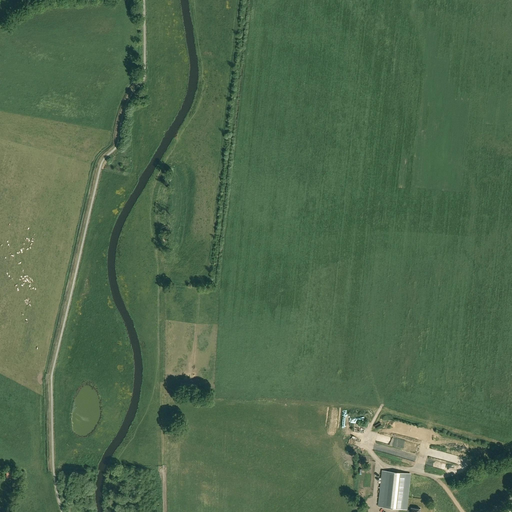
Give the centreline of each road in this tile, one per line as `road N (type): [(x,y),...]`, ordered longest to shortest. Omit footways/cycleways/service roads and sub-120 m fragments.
road 1 (track): [(206,397),(379,408),(511,445)]
road 2 (track): [(162,368),(165,511)]
